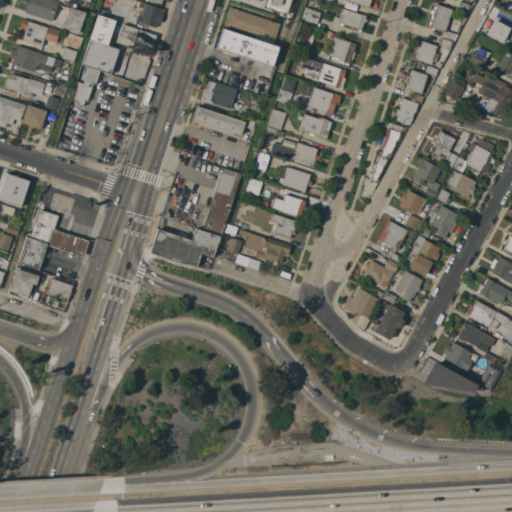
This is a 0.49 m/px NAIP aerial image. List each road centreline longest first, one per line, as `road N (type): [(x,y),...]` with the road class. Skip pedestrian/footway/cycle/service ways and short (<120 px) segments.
road 1 (motorway): [(81,408),(124,349),(151,331),(191,328),(227,346),(247,380),(246,425),(224,459),(165,486)]
road 2 (motorway): [(511,467),(165,486)]
road 3 (residential): [(488,0),(429,111),(314,285)]
road 4 (primary): [(139,194),(103,259),(22,505)]
road 5 (residential): [(404,0),(314,285)]
road 6 (motorway): [(511,498),(243,511)]
road 7 (motorway): [(417,472),(332,450),(210,467)]
road 8 (motorway): [(511,451),(388,441),(314,395)]
road 9 (residential): [(511,167),(416,346)]
road 10 (primary): [(201,0),(148,165)]
road 11 (motorway): [(303,382),(231,307),(166,283)]
road 12 (motorway): [(0,359),(23,397),(22,505)]
road 13 (residential): [(314,285),(310,299),(321,315),(364,351),(396,363),(416,346)]
road 14 (primary): [(104,338),(137,231),(139,194)]
road 15 (residential): [(139,194),(0,150)]
